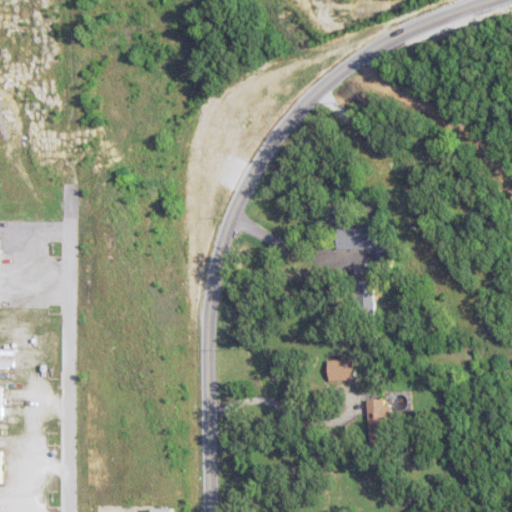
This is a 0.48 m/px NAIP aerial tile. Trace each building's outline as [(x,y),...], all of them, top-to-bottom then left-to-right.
[(402,246),(386,246),(386,228),(342,227),(342,249),(383,250),(382,275),(401,276),(402,246)] [(0,304),(8,304),(9,240),(0,239),(0,304)] [(384,282),(363,281),(362,318),(383,319),(384,282)] [(363,359),(334,360),(335,381),(364,380),(363,359)] [(0,418),(12,419),(12,386),(0,385),(0,418)] [(374,400),(374,432),(400,432),(400,407),(395,407),(395,400),(374,400)] [(0,482),(11,482),(11,450),(0,449),(0,482)]
